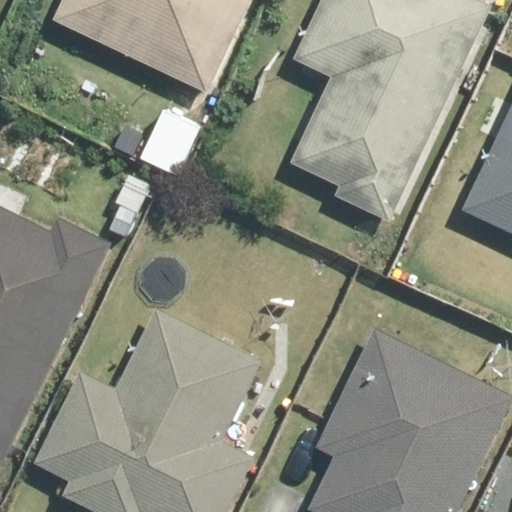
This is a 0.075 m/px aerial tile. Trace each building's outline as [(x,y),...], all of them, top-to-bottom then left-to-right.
[(67,0),(58,21),(210,92),(253,0),(67,0)] [(495,7),(478,0),(324,0),(297,59),(335,77),(294,166),(399,214),(495,7)] [(511,121),(469,217),(511,235),(511,121)] [(61,221),(54,235),(0,208),(0,459),(5,462),(112,246),(61,221)] [(223,439),(261,358),(162,312),(125,390),(84,370),(37,462),(75,481),(67,500),(94,511),(234,511),(262,459),(223,439)] [(428,354),(378,329),(318,450),(334,458),(307,510),(312,511),(459,511),(511,407),(511,393),(429,352),(428,354)]
